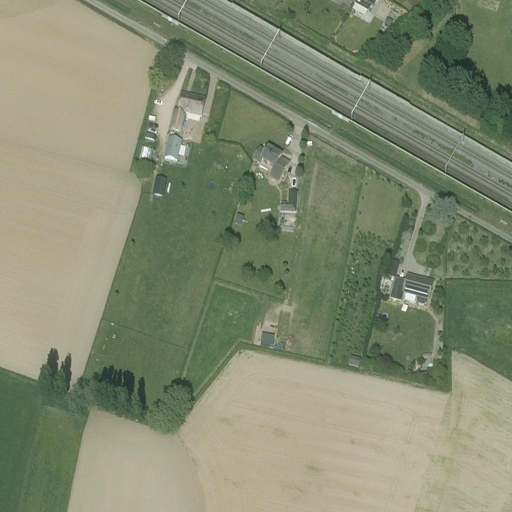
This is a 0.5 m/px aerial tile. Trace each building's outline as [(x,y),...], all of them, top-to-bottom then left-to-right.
[(373,8),(377,0),(356,0),(354,5),(369,13),(372,8),(373,8)] [(205,100),(181,94),(177,112),(175,112),(170,135),(171,135),(170,139),(169,139),(164,160),(178,163),(182,142),(181,142),(183,135),(181,134),(186,114),(201,117),(205,100)] [(143,147),(140,158),(150,161),(153,150),(143,147)] [(282,156),(268,148),(266,152),(260,148),(253,161),(260,166),(263,162),(274,168),(269,178),(279,184),(290,164),(281,158),(282,156)] [(165,181),(156,180),(153,197),(162,198),(165,181)] [(297,215),(298,194),(288,194),(288,205),(281,204),(280,214),(297,215)] [(433,283),(407,276),(405,282),(396,280),(390,299),(402,303),(405,294),(417,297),(417,300),(417,303),(419,305),(423,306),(426,305),(427,302),(428,300),(429,300),(433,283)] [(349,366),(357,369),(357,368),(360,361),(351,358),(349,366)] [(425,364),(421,359),(416,363),(420,367),(425,364)]
